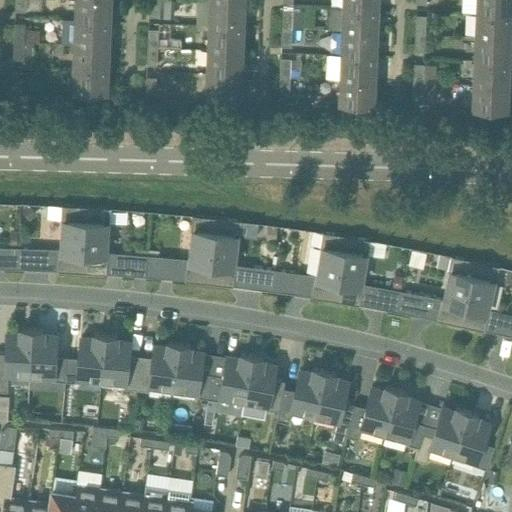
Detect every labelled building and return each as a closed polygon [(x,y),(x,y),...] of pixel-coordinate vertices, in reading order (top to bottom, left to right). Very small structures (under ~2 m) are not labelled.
[(25,0),(15,0),(15,10),(25,11),(25,0)] [(75,0),(75,18),(63,18),(63,19),(111,21),(111,0),(75,0)] [(160,0),(150,0),(149,16),(159,16),(160,0)] [(245,2),(209,0),(208,24),(244,26),(245,2)] [(511,12),(511,0),(476,0),(476,11),(511,12)] [(329,29),(342,30),(378,31),(379,8),(343,6),(330,5),(329,29)] [(283,9),(282,27),(292,28),(293,10),(283,9)] [(511,12),(476,11),(475,36),(511,37),(511,18),(511,12)] [(417,15),(416,33),(426,33),(427,15),(417,15)] [(111,21),(63,19),(62,42),(74,43),(110,45),(111,21)] [(15,23),(14,41),(24,41),(25,23),(15,23)] [(244,26),(208,24),(207,48),(243,50),(244,26)] [(292,46),(292,28),(282,27),(282,45),(292,46)] [(149,28),(148,46),(158,46),(159,29),(149,28)] [(342,30),(341,54),(377,56),(378,31),(342,30)] [(425,51),(426,33),(416,33),(415,51),(425,51)] [(475,36),(474,60),(510,61),(511,37),(475,36)] [(14,58),(24,59),(24,41),(14,41),(14,58)] [(24,59),(34,59),(35,42),(24,41),(24,59)] [(74,43),(73,68),(109,69),(110,45),(74,43)] [(158,46),(148,46),(147,64),(157,65),(158,46)] [(242,74),(243,50),(207,48),(206,73),(242,74)] [(376,80),(377,56),(341,54),(340,79),(376,80)] [(281,58),(280,76),(290,76),(291,58),(281,58)] [(509,86),(510,61),(474,60),(473,84),(509,86)] [(415,63),(414,81),(424,82),(424,64),(415,63)] [(108,93),(109,69),(73,68),(72,92),(108,93)] [(23,71),(13,71),(13,89),(22,89),(23,71)] [(242,74),(206,73),(205,97),(241,99),(242,74)] [(290,94),(290,76),(280,76),(280,94),(290,94)] [(157,77),(147,77),(146,95),(166,96),(167,87),(156,87),(157,77)] [(376,80),(340,79),(339,103),(375,104),(376,80)] [(424,82),(414,81),(413,99),(423,100),(424,82)] [(508,110),(509,86),(473,84),(472,108),(508,110)] [(83,272),(87,206),(64,204),(64,203),(62,203),(62,205),(63,205),(62,221),(65,221),(63,248),(60,248),(59,270),(83,272)] [(22,214),(27,219),(35,211),(30,206),(22,206),(22,214)] [(110,207),(87,206),(83,272),(107,273),(108,251),(105,251),(107,223),(110,224),(111,208),(112,208),(112,206),(110,206),(110,207)] [(210,282),(217,217),(194,214),(194,213),(193,213),(192,214),(193,215),(191,230),(194,230),(191,258),(188,257),(185,279),(210,282)] [(241,219),(217,217),(210,282),(234,285),(236,263),(233,263),(237,235),(240,236),(241,220),(242,220),(243,219),(241,219)] [(336,300),(346,235),(323,231),(323,230),(322,230),(321,232),(322,232),(320,247),(323,247),(318,275),(315,274),(312,296),(336,300)] [(9,246),(19,247),(19,232),(10,232),(9,246)] [(346,235),(336,300),(360,304),(363,282),(360,281),(365,254),(368,255),(370,239),(371,240),(371,238),(370,238),(346,235)] [(8,267),(22,268),(23,247),(19,247),(9,246),(8,267)] [(37,247),(23,247),(22,268),(36,268),(37,247)] [(140,275),(142,254),(125,252),(123,274),(140,275)] [(159,255),(142,254),(140,275),(157,276),(159,255)] [(461,324),(475,260),(452,255),(453,254),(451,254),(451,255),(448,271),(451,271),(445,298),(442,298),(437,319),(461,324)] [(475,260),(461,324),(485,330),(490,308),(487,307),(493,280),(496,281),(499,266),(500,266),(500,264),(498,264),(498,265),(475,260)] [(279,291),(282,270),(265,267),(263,288),(279,291)] [(299,272),(282,270),(279,291),(296,293),(299,272)] [(393,286),(401,287),(404,276),(396,274),(393,286)] [(399,311),(403,290),(392,288),(388,309),(399,311)] [(414,292),(403,290),(399,311),(410,313),(414,292)] [(511,335),(511,313),(506,312),(501,333),(511,335)] [(30,372),(33,328),(21,327),(21,332),(8,331),(7,352),(0,352),(0,389),(8,390),(8,371),(30,372)] [(53,379),(66,380),(67,355),(55,354),(57,334),(44,333),(44,329),(33,328),(30,372),(53,374),(53,379)] [(79,357),(67,355),(66,380),(79,381),(79,376),(102,379),(107,334),(95,333),(94,337),(82,336),(79,357)] [(126,387),(137,388),(141,357),(129,355),(130,341),(118,340),(118,335),(107,334),(102,379),(127,381),(126,387)] [(173,387),(180,343),(168,341),(168,346),(155,344),(153,358),(141,357),(137,388),(148,390),(149,384),(173,387)] [(196,395),(208,397),(212,373),(200,371),(204,351),(191,349),(192,344),(180,343),(173,387),(196,391),(196,395)] [(245,399),(253,355),(241,352),(241,357),(228,355),(224,375),(212,373),(208,397),(221,399),(222,395),(245,399)] [(268,408),(279,410),(284,387),(285,380),(274,378),(276,364),(264,361),(265,357),(253,355),(245,399),(269,404),(268,408)] [(291,413),(314,418),(325,370),(314,367),(313,372),(300,369),(296,389),(284,387),(279,410),(277,419),(284,421),(289,421),(291,413)] [(347,434),(348,434),(355,403),(344,400),(348,380),(336,377),(337,372),(325,370),(314,418),(335,423),(331,437),(346,440),(347,434)] [(366,406),(355,403),(348,434),(359,436),(361,429),(383,435),(397,388),(386,385),(384,389),(372,386),(366,406)] [(383,435),(419,445),(425,422),(413,419),(419,399),(407,396),(408,391),(397,388),(383,435)] [(431,445),(454,452),(468,409),(457,406),(455,410),(443,406),(436,426),(425,422),(419,445),(416,457),(426,460),(431,445)] [(479,413),(468,409),(454,452),(476,460),(474,464),(487,468),(495,445),(483,441),(490,422),(477,418),(479,413)] [(187,424),(172,422),(171,431),(186,434),(187,424)] [(10,425),(5,428),(2,448),(14,450),(17,426),(10,425)] [(106,443),(107,433),(108,426),(94,425),(92,444),(106,446),(106,443)] [(61,436),(62,428),(50,427),(50,435),(47,434),(45,451),(58,453),(61,436)] [(74,429),(62,428),(61,436),(73,437),(74,429)] [(107,433),(106,443),(117,444),(118,434),(107,433)] [(155,446),(156,438),(142,436),(140,444),(155,446)] [(250,438),(237,436),(236,444),(249,447),(250,438)] [(171,440),(156,438),(155,446),(170,448),(171,440)] [(174,453),(182,454),(184,442),(175,441),(174,453)] [(198,445),(187,443),(185,451),(197,452),(198,445)] [(342,453),(327,449),(324,461),(339,465),(342,453)] [(228,451),(220,450),(217,473),(229,475),(231,455),(228,451)] [(239,456),(236,476),(248,478),(252,454),(244,453),(239,456)] [(274,459),(272,467),(284,469),(286,461),(274,459)] [(26,511),(28,496),(11,494),(15,465),(0,462),(0,502),(4,503),(2,511),(26,511)] [(317,477),(319,469),(307,466),(306,474),(317,477)] [(330,472),(319,469),(317,477),(328,480),(330,472)] [(405,486),(409,473),(397,469),(393,482),(405,486)] [(362,482),(364,474),(353,471),(351,479),(362,482)] [(489,484),(497,485),(499,472),(491,472),(489,484)] [(364,474),(362,482),(374,484),(375,476),(364,474)] [(95,511),(99,487),(77,484),(76,489),(72,511),(95,511)] [(165,511),(168,487),(146,484),(145,494),(142,511),(165,511)] [(72,511),(76,489),(50,486),(49,499),(51,499),(49,511),(72,511)] [(119,511),(122,491),(99,487),(95,511),(119,511)] [(188,511),(189,509),(190,509),(191,501),(190,501),(191,490),(168,487),(165,511),(188,511)] [(405,500),(408,493),(397,489),(395,497),(405,500)] [(142,511),(145,494),(122,491),(119,511),(142,511)] [(419,496),(408,493),(405,500),(417,504),(419,496)] [(49,511),(51,499),(49,499),(28,496),(26,511),(49,511)] [(443,511),(445,503),(431,501),(430,511),(443,511)]
